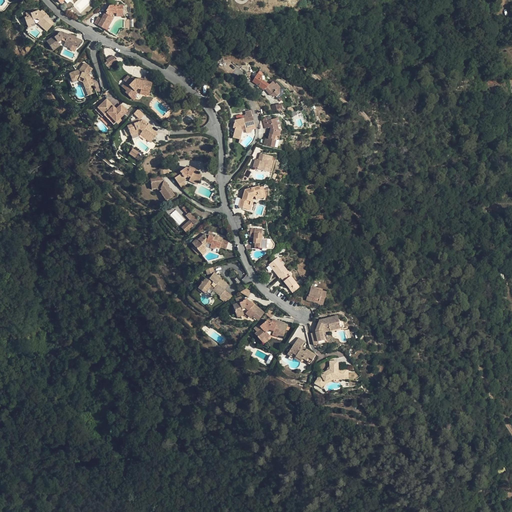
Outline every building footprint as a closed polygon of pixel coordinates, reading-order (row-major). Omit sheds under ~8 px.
[(101,18),(98,25),(105,29),(107,26),(108,27),(114,17),(112,16),(114,13),(116,13),(116,14),(123,14),(123,5),(116,5),(110,5),(109,5),(107,9),(106,11),(107,11),(106,13),(105,13),(104,13),(101,18)] [(44,15),(40,11),(39,10),(31,12),(31,15),(27,16),(25,17),(27,25),(31,24),(35,22),(33,19),(37,18),(40,20),(38,23),(42,27),(49,19),(51,17),(46,13),(44,15)] [(47,31),(54,23),(49,19),(42,27),(47,31)] [(61,31),(58,33),(54,36),(47,41),(53,50),(60,45),(58,41),(61,38),(62,40),(65,41),(64,44),(71,48),(72,44),(76,37),(76,36),(69,33),(69,34),(61,31)] [(82,40),(76,37),(72,44),(77,46),(82,40)] [(106,60),(108,63),(110,66),(117,61),(113,55),(106,60)] [(94,85),(90,75),(88,76),(87,71),(90,66),(85,62),(79,69),(70,73),(71,77),(75,86),(80,84),(85,96),(94,93),(91,86),(94,85)] [(260,84),(259,86),(259,87),(263,90),(265,89),(270,95),(272,94),(274,95),(276,96),(276,97),(280,94),(279,93),(280,87),(277,83),(275,84),(273,82),(270,85),(263,80),(264,78),(258,74),(252,82),(256,84),(259,83),(260,84)] [(144,81),(138,80),(135,79),(132,76),(130,78),(128,75),(124,80),(128,84),(130,87),(125,92),(131,97),(134,94),(135,95),(137,93),(135,90),(138,88),(141,89),(140,92),(149,95),(152,83),(144,80),(144,81)] [(97,108),(104,115),(106,113),(116,122),(127,111),(120,104),(116,109),(105,99),(97,108)] [(282,110),(281,103),(271,105),(272,112),(282,110)] [(138,108),(134,113),(138,117),(139,119),(140,119),(144,114),(138,108)] [(255,125),(252,115),(251,109),(245,111),(245,113),(245,114),(242,115),(242,114),(236,115),(237,119),(235,120),(233,128),(235,128),(233,137),(240,139),(242,130),(240,129),(241,126),(244,125),(244,127),(255,125)] [(113,125),(116,122),(106,113),(104,115),(103,115),(113,125)] [(264,145),(277,148),(281,128),(279,118),(263,122),(265,128),(270,127),(271,129),(268,139),(265,138),(264,145)] [(152,126),(148,123),(147,125),(144,123),(141,120),(140,120),(132,124),(127,125),(131,135),(138,132),(137,130),(140,128),(143,131),(140,134),(147,139),(148,137),(152,140),(157,133),(151,128),(152,126)] [(160,145),(170,141),(164,135),(157,142),(158,144),(160,145)] [(132,148),(129,154),(136,157),(139,152),(132,148)] [(276,157),(260,153),(259,160),(256,160),(254,167),(272,172),(276,157)] [(168,166),(159,167),(160,174),(169,173),(168,166)] [(172,174),(179,184),(183,181),(186,180),(185,178),(184,177),(187,175),(191,177),(190,178),(189,181),(193,183),(194,181),(198,183),(202,175),(198,173),(194,171),(194,170),(189,168),(187,167),(180,171),(179,170),(172,174)] [(152,189),(157,188),(161,188),(162,190),(160,191),(163,195),(167,200),(174,195),(161,176),(151,178),(152,189)] [(252,197),(256,196),(262,194),(260,186),(245,190),(243,199),(241,198),(239,207),(251,210),(253,202),(251,201),(252,197)] [(185,205),(182,208),(187,214),(190,210),(185,205)] [(191,220),(182,227),(186,232),(200,221),(192,211),(187,215),(191,220)] [(265,244),(266,239),(263,239),(262,239),(262,237),(263,229),(251,228),(251,236),(254,237),(254,243),(256,243),(255,248),(263,248),(263,244),(265,244)] [(194,246),(200,252),(204,249),(206,247),(210,247),(215,249),(215,247),(220,248),(223,239),(223,238),(214,235),(214,237),(208,235),(204,234),(198,239),(200,241),(194,246)] [(228,241),(223,239),(220,248),(225,250),(228,241)] [(198,255),(200,252),(194,246),(194,245),(191,248),(198,255)] [(293,293),(300,287),(291,276),(292,275),(289,271),(288,271),(277,258),(269,264),(278,275),(278,276),(279,278),(281,277),(293,293)] [(200,285),(206,290),(211,284),(215,287),(214,289),(221,295),(224,290),(228,285),(221,279),(214,272),(210,277),(208,275),(205,279),(204,278),(203,280),(204,281),(200,285)] [(319,301),(324,302),(327,292),(322,291),(322,290),(311,286),(310,294),(308,293),(306,300),(312,302),(313,300),(319,302),(319,301)] [(247,288),(241,292),(249,297),(252,292),(247,288)] [(225,302),(233,297),(224,290),(221,295),(220,296),(219,297),(221,298),(220,299),(223,302),(224,301),(225,302)] [(264,313),(264,312),(254,303),(253,304),(247,298),(243,300),(243,301),(237,303),(233,305),(236,314),(243,312),(242,309),(245,307),(248,310),(245,313),(251,319),(253,317),(257,320),(264,313)] [(269,308),(264,312),(264,313),(271,318),(275,313),(269,308)] [(313,341),(314,345),(325,342),(323,333),(322,330),(323,328),(329,327),(330,331),(341,328),(338,316),(320,320),(316,331),(316,332),(318,340),(313,341)] [(277,323),(272,321),(268,320),(260,326),(262,328),(257,332),(255,334),(262,342),(268,338),(270,336),(267,332),(269,330),(274,331),(272,335),(277,337),(278,335),(283,337),(288,325),(278,321),(277,323)] [(301,348),(302,346),(305,342),(299,338),(288,355),(300,363),(303,358),(310,363),(315,355),(307,349),(305,351),(304,350),(301,348)] [(340,377),(340,370),(338,370),(338,362),(330,362),(330,365),(330,370),(325,372),(319,375),(312,382),(317,387),(324,381),(331,377),(340,377)] [(347,370),(340,370),(340,377),(331,377),(324,381),(317,387),(332,380),(347,380),(347,370)]
